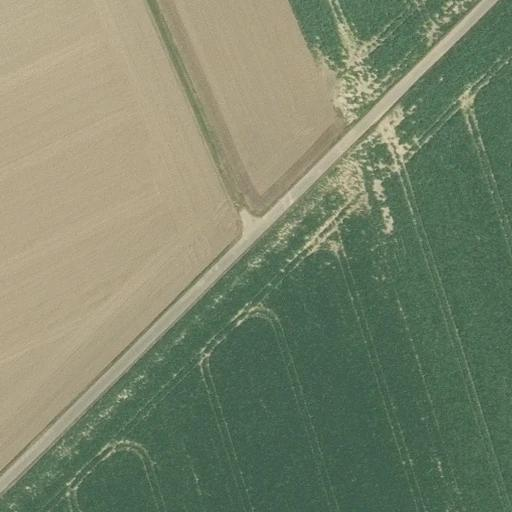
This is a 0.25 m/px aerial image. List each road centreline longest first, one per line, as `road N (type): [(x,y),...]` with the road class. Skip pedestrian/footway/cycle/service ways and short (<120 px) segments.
road 1 (track): [(0,500),(506,0)]
road 2 (track): [(155,0),(258,243)]
